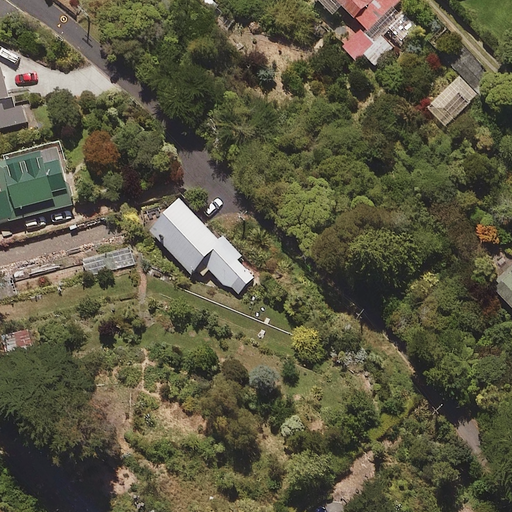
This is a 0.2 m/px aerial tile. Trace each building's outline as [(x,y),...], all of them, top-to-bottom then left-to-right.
[(221,4),(220,0),(202,0),(205,9),(221,4)] [(342,4),(362,25),(342,44),(369,72),(397,45),(386,33),(403,17),(393,7),(399,0),(320,0),(333,13),(342,4)] [(10,105),(0,65),(0,126),(26,120),(21,103),(10,105)] [(476,94),(458,75),(426,106),(444,124),(476,94)] [(0,224),(73,205),(57,142),(0,156),(0,224)] [(190,272),(194,268),(200,274),(208,268),(233,295),(253,276),(236,257),(240,253),(221,232),(216,236),(176,192),(144,222),(190,272)] [(133,263),(129,246),(83,258),(87,275),(133,263)] [(511,263),(491,283),(511,306),(511,323),(511,324),(511,263)]
